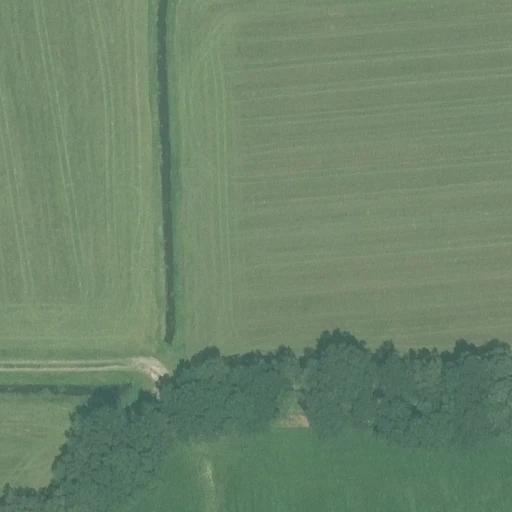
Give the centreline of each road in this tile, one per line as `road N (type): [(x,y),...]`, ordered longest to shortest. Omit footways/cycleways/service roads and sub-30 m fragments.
road 1 (track): [(67,511),(165,414),(186,406),(511,409)]
road 2 (track): [(178,409),(150,364),(0,362)]
